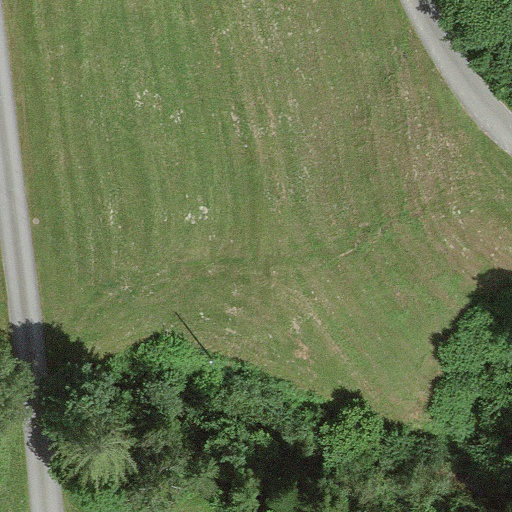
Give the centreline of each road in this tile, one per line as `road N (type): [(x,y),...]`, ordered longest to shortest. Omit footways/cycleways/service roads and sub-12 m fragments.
road 1 (track): [(45,511),(0,114)]
road 2 (track): [(511,134),(454,66),(423,0)]
